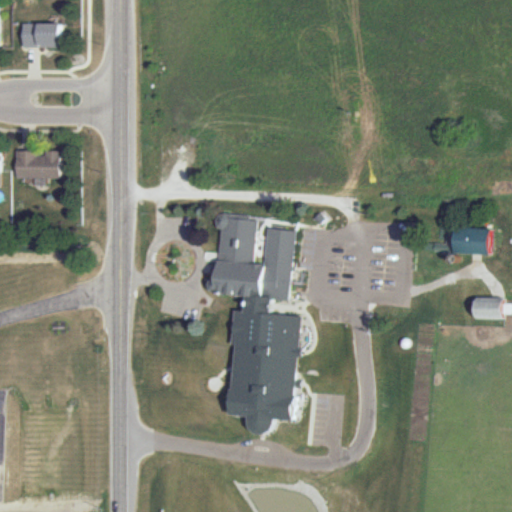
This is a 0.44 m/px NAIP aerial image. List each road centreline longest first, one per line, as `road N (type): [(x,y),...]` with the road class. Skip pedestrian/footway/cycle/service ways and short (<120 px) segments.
road 1 (secondary): [(123,511),(125,0)]
road 2 (residential): [(0,108),(29,116),(125,116)]
road 3 (residential): [(125,89),(0,94)]
